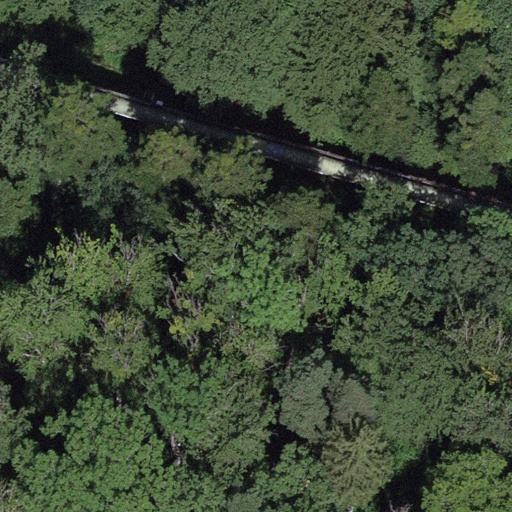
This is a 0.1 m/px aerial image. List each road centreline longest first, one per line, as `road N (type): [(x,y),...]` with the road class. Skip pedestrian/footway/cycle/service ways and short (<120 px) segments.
road 1 (track): [(511,334),(499,314),(177,111),(86,0)]
road 2 (track): [(511,233),(297,187)]
